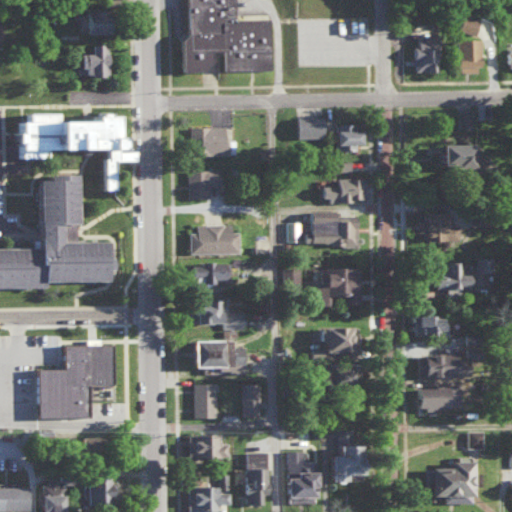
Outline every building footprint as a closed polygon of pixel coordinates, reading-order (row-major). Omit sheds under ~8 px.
[(266,67),(265,17),(231,17),(230,0),(183,0),(184,33),(176,33),(176,67),(205,67),(205,47),(217,47),(218,67),(266,67)] [(79,33),(102,33),(101,9),(78,10),(79,33)] [(473,33),(478,18),(462,13),(457,28),(473,33)] [(409,68),(436,69),(436,35),(414,34),(414,44),(410,44),(409,68)] [(474,70),(474,36),(452,36),(452,70),(474,70)] [(104,44),(88,44),(88,52),(76,53),(76,72),(105,71),(104,44)] [(511,45),(503,46),(503,66),(511,66),(511,45)] [(103,147),(102,155),(100,155),(99,186),(109,186),(111,145),(118,145),(118,133),(112,133),(113,110),(80,109),(80,115),(43,114),(43,109),(19,108),(18,116),(9,116),(8,127),(2,127),(2,136),(11,137),(10,154),(31,154),(31,144),(103,147)] [(469,127),(469,109),(455,110),(456,127),(469,127)] [(319,114),(292,114),(292,136),(319,135),(319,114)] [(354,148),(354,121),(330,121),(331,149),(354,148)] [(186,124),(186,153),(223,152),(223,124),(186,124)] [(464,163),(464,140),(434,140),(433,162),(464,163)] [(484,151),(467,152),(468,166),(484,166),(484,151)] [(345,169),(345,160),(329,159),(329,169),(345,169)] [(183,167),(184,196),(205,195),(205,183),(217,183),(216,166),(183,167)] [(0,243),(0,283),(38,283),(38,277),(101,277),(101,266),(107,266),(107,254),(101,254),(101,237),(71,238),(71,170),(41,170),(41,175),(30,175),(30,244),(0,243)] [(361,196),(361,176),(332,176),(332,184),(317,184),(317,195),(325,195),(325,200),(348,200),(348,195),(361,196)] [(353,242),(353,213),(332,213),(332,208),(304,208),(304,230),(298,230),(298,241),(353,242)] [(455,237),(454,223),(448,223),(447,209),(419,210),(420,217),(414,217),(415,239),(455,237)] [(494,224),(495,213),(468,212),(468,224),(494,224)] [(283,238),(297,238),(297,219),(282,220),(283,238)] [(235,250),(235,230),(227,230),(227,222),(191,223),(192,230),(185,230),(185,251),(235,250)] [(489,255),(472,255),(473,270),(489,270),(489,255)] [(195,278),(218,278),(218,280),(226,280),(226,259),(194,259),(194,262),(183,262),(183,273),(195,273),(195,278)] [(430,271),(430,287),(443,287),(443,293),(455,293),(455,287),(465,287),(465,260),(436,260),(436,271),(430,271)] [(308,281),(308,303),(325,303),(325,292),(340,292),(340,301),(355,301),(355,264),(319,264),(319,281),(308,281)] [(280,266),(279,281),(297,281),(297,266),(280,266)] [(187,321),(216,321),(216,327),(239,327),(239,309),(224,309),(224,304),(212,304),(212,298),(186,299),(187,321)] [(410,333),(443,333),(443,316),(430,316),(430,312),(410,312),(410,333)] [(353,323),(314,324),(314,340),(318,340),(318,349),(354,348),(353,323)] [(31,366),(32,415),(85,414),(84,383),(109,383),(109,341),(95,341),(95,336),(81,337),(81,341),(59,342),(59,366),(31,366)] [(237,371),(238,344),(225,344),(225,337),(186,336),(186,363),(231,364),(230,371),(237,371)] [(453,351),(412,352),(412,374),(463,373),(463,358),(453,358),(453,351)] [(348,362),(318,361),(317,384),(347,385),(348,362)] [(188,415),(211,415),(212,381),(189,381),(188,415)] [(256,381),(238,381),(238,414),(255,414),(256,381)] [(456,404),(456,383),(411,384),(411,405),(456,404)] [(355,477),(355,441),(349,441),(349,427),(332,427),(332,451),(323,451),(323,477),(355,477)] [(463,428),(463,446),(478,445),(478,428),(463,428)] [(183,431),(183,455),(224,455),(224,441),(216,441),(216,432),(183,431)] [(91,453),(91,434),(65,435),(65,454),(91,453)] [(263,448),(240,449),(241,501),(258,501),(258,491),(264,491),(263,448)] [(311,500),(310,459),(298,460),(297,448),(281,448),(282,500),(311,500)] [(425,464),(425,492),(440,492),(439,501),(467,501),(468,483),(475,483),(476,473),(467,473),(467,458),(445,458),(445,464),(425,464)] [(214,472),(214,488),(225,488),(225,472),(214,472)] [(110,473),(80,474),(80,502),(111,502),(110,473)] [(58,511),(59,483),(51,483),(51,479),(35,479),(35,511),(58,511)] [(183,492),(183,511),(203,511),(203,508),(213,508),(213,501),(224,501),(224,489),(214,489),(214,483),(188,484),(188,492),(183,492)] [(0,507),(22,507),(22,484),(0,484),(0,507)]
